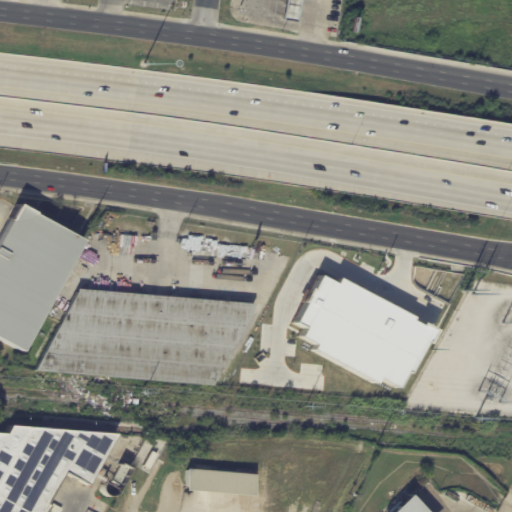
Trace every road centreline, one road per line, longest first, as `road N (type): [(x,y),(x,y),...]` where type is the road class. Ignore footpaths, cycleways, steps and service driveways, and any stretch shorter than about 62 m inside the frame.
road 1 (secondary): [(0,176),(511,258)]
road 2 (motorway): [(0,119),(280,155),(511,198)]
road 3 (secondary): [(511,89),(0,11)]
road 4 (motorway): [(511,150),(0,75)]
